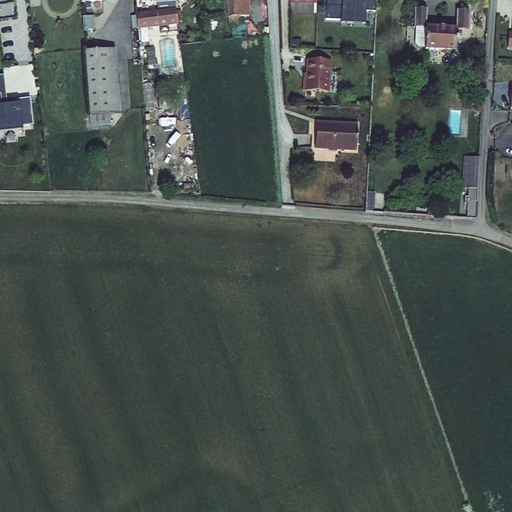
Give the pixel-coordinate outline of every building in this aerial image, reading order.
[(167,0),(165,0),(167,11),(179,10),(178,1),(178,0),(167,0)] [(225,0),(228,29),(248,27),(246,0),(225,0)] [(275,0),(266,0),(267,8),(276,8),(275,0)] [(326,6),(325,20),(363,22),(364,11),(375,12),(375,0),(340,0),(341,6),(326,6)] [(415,46),(417,49),(458,51),(459,28),(428,26),(429,8),(417,7),(415,46)] [(167,11),(154,13),(155,27),(181,24),(179,10),(167,11)] [(460,11),(459,28),(471,29),(472,11),(460,11)] [(141,14),(143,29),(155,27),(154,13),(141,14)] [(71,18),(62,35),(72,40),(81,23),(71,18)] [(86,20),(87,32),(97,32),(96,19),(86,20)] [(110,53),(115,115),(124,115),(119,52),(110,53)] [(89,54),(95,127),(115,126),(115,115),(110,53),(89,54)] [(301,88),(326,90),(328,58),(306,57),(305,72),(306,72),(306,77),(302,77),(301,88)] [(12,103),(0,104),(0,127),(30,123),(25,96),(12,98),(12,103)] [(341,149),(359,150),(360,124),(343,122),(343,125),(330,124),(330,123),(319,122),(317,147),(330,148),(332,151),(338,151),(341,149)] [(460,157),(458,188),(475,189),(477,158),(460,157)] [(377,189),(369,189),(368,211),(375,212),(377,189)]
